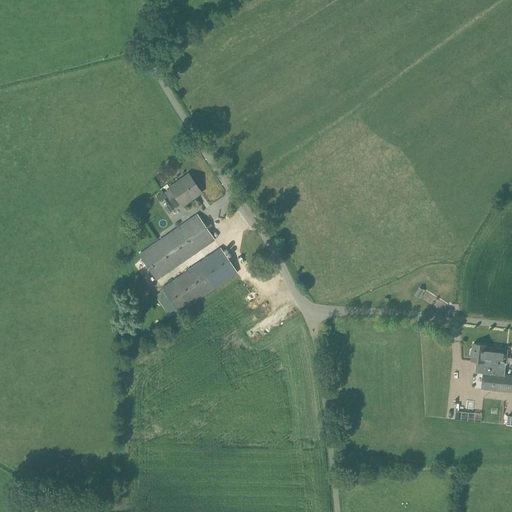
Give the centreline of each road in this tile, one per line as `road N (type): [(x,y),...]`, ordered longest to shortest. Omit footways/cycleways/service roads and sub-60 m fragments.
road 1 (unclassified): [(309,315),(161,82),(146,41),(148,0)]
road 2 (unclassified): [(511,323),(403,312),(309,315)]
road 3 (unclassified): [(337,511),(309,315)]
